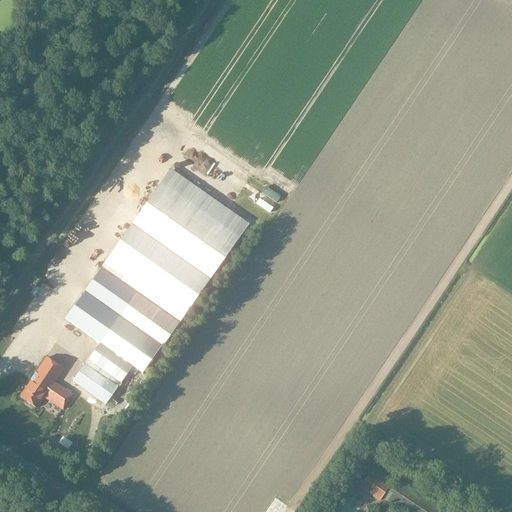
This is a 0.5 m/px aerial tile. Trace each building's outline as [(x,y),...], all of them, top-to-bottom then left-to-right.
[(161,127),(167,115),(161,112),(154,124),(161,127)] [(177,325),(209,281),(249,225),(172,171),(65,320),(99,344),(73,381),(105,405),(132,367),(142,374),(159,351),(160,349),(165,352),(182,328),(177,325)] [(60,244),(71,252),(88,229),(77,221),(60,244)] [(23,328),(34,319),(28,311),(17,320),(23,328)] [(46,358),(20,397),(36,409),(44,398),(63,410),(73,395),(54,383),(63,369),(46,358)] [(380,501),(382,498),(403,511),(440,511),(442,510),(397,481),(393,487),(390,485),(391,484),(371,471),(359,487),(380,501)]
